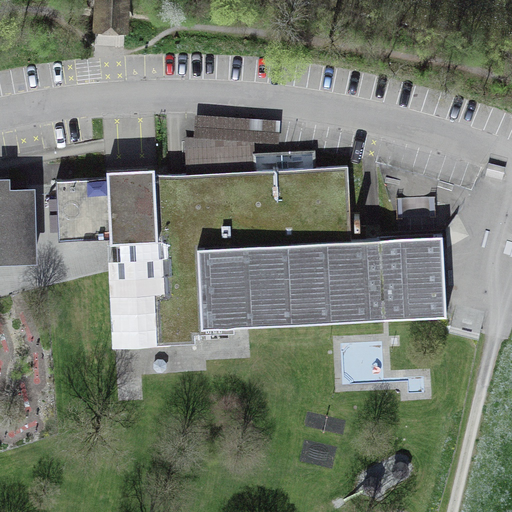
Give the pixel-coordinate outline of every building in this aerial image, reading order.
[(277,142),(279,119),(195,112),(193,135),(277,142)] [(194,172),(254,169),(253,152),(252,142),(186,138),(187,165),(194,165),(194,172)] [(313,149),(253,152),(254,169),(194,172),(154,174),(154,166),(106,169),(105,177),(108,237),(109,237),(110,242),(158,240),(157,234),(159,234),(164,335),(233,332),(232,323),(445,314),(441,234),(365,238),(365,225),(359,225),(358,212),(348,212),(346,165),(314,167),(313,149)] [(108,237),(105,177),(56,179),(58,239),(108,237)] [(0,193),(0,253),(28,253),(27,193),(0,193)]
